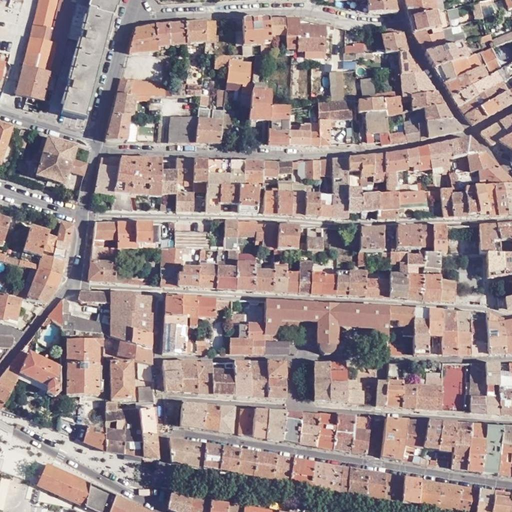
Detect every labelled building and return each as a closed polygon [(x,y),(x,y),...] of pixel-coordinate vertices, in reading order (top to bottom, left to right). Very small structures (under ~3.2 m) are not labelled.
[(37,0),(22,66),(49,73),(55,42),(47,40),(49,29),(51,29),(58,0),(37,0)] [(68,0),(58,0),(51,29),(49,29),(47,40),(55,42),(58,30),(67,33),(75,4),(68,2),(68,0)] [(75,4),(112,16),(115,18),(120,0),(68,0),(68,2),(75,4)] [(391,0),(353,0),(354,9),(365,13),(369,13),(395,13),(391,0)] [(403,1),(407,18),(435,12),(432,0),(406,0),(404,1),(403,1)] [(75,4),(67,33),(67,36),(81,41),(63,109),(84,115),(112,16),(75,4)] [(457,7),(444,10),(447,26),(452,25),(450,19),(459,18),(457,7)] [(444,10),(435,12),(407,18),(411,34),(423,31),(429,30),(439,28),(447,26),(444,10)] [(234,26),(234,36),(238,35),(238,41),(248,40),(248,45),(261,44),(261,40),(268,39),(268,34),(267,18),(240,19),(240,26),(234,26)] [(268,34),(284,35),(285,18),(267,18),(268,34)] [(284,54),(288,54),(290,54),(290,50),(298,50),(298,54),(307,54),(307,58),(325,58),(325,26),(299,26),(299,19),(298,18),(285,18),(284,35),(284,48),(284,54)] [(213,56),(213,20),(204,21),(202,43),(201,56),(213,56)] [(185,44),(202,43),(204,21),(184,22),(184,44),(185,44)] [(167,46),(169,45),(184,44),(184,22),(166,23),(167,46)] [(155,46),(167,46),(166,23),(154,24),(155,46)] [(154,24),(134,29),(127,53),(129,53),(155,52),(156,52),(155,46),(154,24)] [(447,26),(439,28),(443,47),(456,42),(452,25),(447,26)] [(405,52),(398,28),(382,28),(383,35),(380,35),(383,52),(397,52),(405,52)] [(423,53),(443,47),(439,28),(429,30),(430,35),(425,36),(423,31),(411,34),(423,53)] [(67,36),(67,33),(58,30),(55,42),(64,45),(67,36)] [(511,30),(491,38),(494,45),(511,38),(511,30)] [(489,33),(485,34),(477,36),(479,41),(490,38),(489,33)] [(241,45),(248,45),(248,40),(238,41),(238,35),(234,36),(234,45),(241,45)] [(493,73),(502,68),(511,62),(511,50),(508,40),(494,45),(473,53),(483,78),(493,73)] [(464,56),(457,41),(456,42),(443,47),(423,53),(427,59),(432,68),(444,64),(464,56)] [(64,45),(55,42),(49,73),(57,75),(64,45)] [(353,52),(361,52),(361,42),(352,42),(352,44),(342,45),(343,52),(353,52)] [(397,52),(399,71),(399,74),(418,72),(405,52),(397,52)] [(483,78),(473,53),(464,56),(444,64),(452,77),(442,84),(450,96),(483,78)] [(225,61),(226,55),(213,56),(211,68),(225,67),(225,61)] [(252,55),(250,84),(257,85),(258,67),(262,68),(263,55),(252,55)] [(223,89),(223,92),(241,94),(240,103),(249,104),(250,84),(246,84),(248,64),(225,61),(225,67),(223,89)] [(0,92),(2,93),(10,66),(0,62),(0,92)] [(511,62),(502,68),(508,78),(509,77),(511,75),(511,62)] [(432,68),(442,84),(452,77),(444,64),(432,68)] [(22,66),(15,95),(44,101),(48,84),(46,84),(49,73),(22,66)] [(343,100),(343,72),(330,72),(331,100),(343,100)] [(418,72),(399,74),(401,95),(434,92),(421,72),(418,72)] [(500,83),(493,73),(483,78),(450,96),(457,107),(500,83)] [(120,78),(116,94),(130,94),(132,79),(120,78)] [(374,93),(372,78),(359,79),(361,100),(375,98),(374,93)] [(151,95),(164,95),(165,85),(139,80),(132,79),(130,94),(131,95),(134,95),(151,95)] [(478,107),(492,99),(505,92),(500,83),(457,107),(463,116),(478,107)] [(249,104),(248,120),(268,120),(269,107),(269,92),(262,91),(262,85),(257,85),(250,84),(249,104)] [(185,85),(186,95),(199,96),(199,85),(185,85)] [(171,86),(171,94),(181,93),(180,86),(171,86)] [(222,105),(223,92),(223,89),(216,89),(215,105),(222,105)] [(508,106),(511,103),(511,102),(506,91),(505,92),(492,99),(499,111),(508,106)] [(401,95),(397,96),(398,101),(409,99),(410,110),(421,108),(442,105),(434,92),(401,95)] [(131,115),(134,95),(131,95),(130,94),(116,94),(111,114),(129,114),(131,115)] [(398,101),(397,96),(394,96),(381,98),(382,111),(383,116),(400,114),(400,112),(398,101)] [(361,100),(358,100),(359,113),(364,112),(382,111),(381,98),(375,98),(361,100)] [(484,119),(499,111),(492,99),(478,107),(484,119)] [(319,146),(329,146),(328,126),(333,126),(333,120),(351,119),(349,101),(317,104),(318,132),(319,146)] [(414,123),(423,122),(450,117),(442,105),(421,108),(423,117),(402,121),(402,125),(414,123)] [(268,144),(289,145),(289,126),(289,109),(289,107),(269,107),(268,120),(268,144)] [(463,116),(471,126),(484,119),(478,107),(463,116)] [(222,113),(222,110),(212,109),(212,118),(209,118),(209,109),(198,108),(197,116),(196,143),(220,144),(221,128),(222,113)] [(371,132),(379,131),(386,130),(384,121),(383,116),(382,111),(364,112),(365,121),(366,133),(371,132)] [(230,113),(222,113),(221,128),(229,128),(230,113)] [(126,141),(129,114),(111,114),(106,135),(105,141),(126,141)] [(197,116),(170,115),(170,124),(168,142),(196,143),(197,116)] [(460,129),(450,117),(423,122),(426,138),(460,131),(460,129)] [(498,123),(505,138),(511,134),(511,126),(508,118),(498,123)] [(0,165),(12,127),(0,122),(0,165)] [(417,140),(426,138),(423,122),(414,123),(417,140)] [(405,142),(417,140),(414,123),(402,125),(403,132),(405,142)] [(490,146),(497,142),(500,141),(505,138),(498,123),(480,132),(480,134),(490,146)] [(303,126),(289,126),(289,145),(309,145),(309,138),(309,132),(305,132),(305,128),(303,126)] [(25,149),(30,132),(21,129),(16,146),(25,149)] [(351,142),(351,129),(331,129),(331,142),(351,142)] [(379,131),(380,143),(381,145),(388,144),(386,134),(386,130),(379,131)] [(309,145),(319,146),(318,132),(309,132),(309,138),(309,145)] [(388,144),(405,142),(403,132),(386,134),(388,144)] [(497,142),(511,152),(511,151),(511,134),(505,138),(500,141),(497,142)] [(41,154),(42,154),(46,138),(43,136),(37,153),(41,154)] [(468,137),(448,142),(451,158),(482,153),(468,137)] [(70,163),(72,159),(76,147),(61,142),(46,138),(42,154),(70,163)] [(444,143),(426,146),(431,169),(439,169),(439,170),(448,169),(447,160),(444,143)] [(415,150),(418,171),(431,169),(426,146),(415,150)] [(412,171),(418,171),(415,150),(404,152),(406,167),(411,167),(412,171)] [(404,152),(383,154),(384,171),(393,170),(394,172),(406,170),(406,167),(404,152)] [(468,172),(498,169),(482,153),(466,156),(468,172)] [(86,164),(72,159),(70,163),(42,154),(41,154),(35,176),(63,186),(68,171),(82,176),(86,164)] [(372,182),(383,181),(384,171),(383,154),(372,155),(372,182)] [(365,183),(372,182),(372,155),(346,158),(347,171),(354,171),(359,171),(359,181),(359,185),(365,185),(365,183)] [(94,193),(114,195),(118,168),(107,166),(109,158),(101,158),(94,193)] [(113,202),(112,210),(132,210),(132,206),(131,199),(131,195),(148,195),(149,159),(120,158),(118,168),(114,195),(113,202)] [(331,194),(331,195),(347,195),(347,188),(347,171),(346,158),(330,159),(330,174),(331,194)] [(148,197),(160,197),(161,172),(161,159),(149,159),(148,195),(148,197)] [(318,160),(318,174),(330,174),(330,159),(318,160)] [(175,172),(176,179),(193,179),(193,160),(175,160),(175,172)] [(193,192),(206,193),(206,161),(193,160),(193,179),(193,186),(193,192)] [(318,160),(303,161),(304,180),(318,180),(318,174),(318,160)] [(220,187),(228,187),(228,161),(206,161),(206,193),(205,201),(205,212),(220,213),(220,206),(220,204),(220,187)] [(238,188),(242,188),(243,162),(228,161),(228,187),(238,188)] [(303,161),(290,162),(290,171),(296,170),(296,175),(300,179),(304,180),(303,161)] [(258,188),(262,188),(262,184),(262,176),(261,162),(243,162),(242,188),(258,188)] [(277,174),(276,163),(261,162),(262,176),(277,176),(277,174)] [(277,174),(290,173),(290,171),(290,162),(276,163),(277,174)] [(492,185),(501,184),(511,182),(498,169),(468,172),(453,174),(454,183),(476,181),(477,186),(484,186),(492,185)] [(384,194),(394,193),(393,188),(395,187),(394,175),(394,172),(393,170),(384,171),(383,181),(384,194)] [(161,172),(160,197),(160,202),(163,202),(163,194),(175,195),(175,193),(175,182),(176,179),(175,172),(168,172),(161,172)] [(450,181),(441,182),(442,189),(450,189),(451,188),(450,181)] [(291,182),(277,183),(277,184),(277,189),(278,214),(292,215),(291,194),(291,184),(291,182)] [(442,189),(441,182),(433,182),(434,190),(440,189),(442,189)] [(511,182),(501,184),(503,199),(511,198),(511,182)] [(291,194),(304,194),(304,185),(291,184),(291,194)] [(409,192),(421,191),(420,184),(408,185),(409,192)] [(497,216),(506,215),(503,199),(501,184),(492,185),(497,216)] [(304,185),(304,194),(318,194),(318,185),(304,185)] [(488,216),(497,216),(492,185),(484,186),(488,216)] [(475,186),(464,187),(465,193),(467,212),(467,217),(477,216),(475,186)] [(477,186),(475,186),(477,216),(487,216),(488,216),(484,186),(477,186)] [(238,188),(228,187),(220,187),(220,204),(238,205),(238,188)] [(257,214),(258,188),(242,188),(238,188),(238,205),(238,208),(238,213),(257,214)] [(347,195),(347,212),(360,212),(360,195),(360,191),(360,189),(359,188),(355,188),(347,188),(347,195)] [(263,214),(278,214),(277,189),(271,189),(271,192),(263,193),(263,207),(263,212),(263,214)] [(428,200),(441,200),(440,189),(434,190),(428,190),(428,200)] [(442,217),(452,217),(450,195),(450,189),(442,189),(440,189),(441,200),(442,217)] [(397,193),(397,212),(403,211),(403,209),(403,205),(423,204),(422,191),(421,191),(409,192),(398,193),(397,193)] [(193,204),(193,193),(175,193),(175,195),(175,211),(193,212),(193,204)] [(377,219),(397,218),(397,212),(397,193),(394,193),(384,194),(376,194),(377,212),(377,219)] [(452,217),(467,217),(467,212),(465,193),(450,195),(452,217)] [(304,194),(291,194),(292,215),(305,216),(304,194)] [(318,194),(304,194),(305,216),(318,217),(318,194)] [(331,194),(318,194),(318,217),(331,218),(331,195),(331,194)] [(365,195),(360,195),(360,212),(377,212),(376,194),(372,195),(365,195)] [(331,218),(347,219),(347,212),(347,195),(331,195),(331,218)] [(511,198),(503,199),(506,215),(511,214),(511,198)] [(0,259),(2,260),(3,256),(4,255),(0,254),(0,245),(1,245),(9,219),(0,216),(0,259)] [(92,244),(102,245),(103,241),(117,241),(118,221),(94,222),(92,244)] [(136,222),(118,221),(117,241),(116,247),(135,247),(135,244),(136,222)] [(60,222),(55,241),(67,245),(71,226),(60,222)] [(152,222),(136,222),(135,244),(157,244),(157,238),(160,238),(160,223),(152,223),(152,222)] [(238,222),(225,222),(224,250),(229,250),(237,250),(238,237),(238,222)] [(256,222),(238,222),(238,237),(256,237),(256,222)] [(256,245),(263,245),(264,225),(265,222),(256,222),(256,237),(256,245)] [(498,242),(511,240),(511,223),(496,225),(498,242)] [(40,255),(42,250),(45,250),(46,249),(50,250),(55,237),(47,235),(48,231),(30,225),(22,250),(40,255)] [(262,249),(274,249),(276,249),(278,232),(279,226),(264,225),(263,245),(262,249)] [(491,242),(498,242),(496,225),(478,226),(478,254),(488,254),(492,254),(491,242)] [(297,250),(299,227),(279,226),(278,232),(276,249),(287,249),(297,250)] [(418,246),(432,246),(433,226),(418,226),(418,228),(418,246)] [(442,247),(445,226),(433,226),(432,246),(433,253),(441,253),(442,247)] [(365,252),(382,252),(382,228),(355,229),(352,229),(352,243),(357,244),(358,252),(365,252)] [(396,228),(396,242),(396,250),(418,250),(418,246),(418,228),(396,228)] [(175,233),(175,249),(181,249),(200,249),(207,249),(207,233),(175,233)] [(307,250),(312,250),(322,251),(323,239),(308,238),(307,245),(307,250)] [(511,240),(498,242),(500,254),(511,254),(511,240)] [(64,260),(67,245),(55,241),(53,251),(51,256),(64,260)] [(88,281),(149,284),(148,280),(116,277),(116,247),(103,246),(102,245),(92,244),(88,281)] [(174,265),(175,249),(161,248),(160,266),(174,268),(174,265)] [(392,253),(390,252),(390,263),(401,263),(401,269),(399,269),(398,274),(389,274),(389,281),(388,298),(406,299),(407,266),(407,253),(396,253),(392,253)] [(425,268),(425,253),(418,252),(418,256),(410,256),(411,253),(407,253),(407,266),(418,267),(425,268)] [(425,268),(439,268),(441,253),(433,253),(425,253),(425,268)] [(486,279),(503,276),(500,254),(492,254),(488,254),(486,279)] [(507,276),(511,274),(511,254),(500,254),(503,276),(507,276)] [(39,258),(37,269),(61,274),(64,260),(51,256),(42,255),(41,258),(39,258)] [(2,260),(31,267),(32,268),(34,263),(3,256),(2,260)] [(256,270),(257,263),(237,261),(237,268),(235,290),(253,291),(256,270)] [(311,273),(311,263),(299,263),(299,272),(298,292),(310,293),(311,273)] [(160,285),(177,286),(177,278),(181,278),(181,268),(174,268),(160,266),(159,276),(161,276),(160,285)] [(273,291),(285,292),(286,272),(286,266),(274,266),(274,271),(273,291)] [(406,299),(422,300),(424,276),(417,275),(418,267),(407,266),(406,299)] [(177,286),(197,288),(198,268),(182,267),(181,268),(181,278),(177,278),(177,286)] [(216,289),(235,290),(237,268),(217,267),(217,273),(216,289)] [(27,281),(32,283),(37,269),(32,268),(27,281)] [(197,288),(216,289),(217,273),(205,272),(205,268),(198,268),(197,288)] [(55,289),(61,274),(37,269),(32,283),(55,289)] [(253,291),(273,291),(274,271),(256,270),(253,291)] [(285,292),(298,292),(299,272),(286,272),(285,292)] [(336,277),(335,294),(348,295),(349,273),(336,272),(336,277)] [(323,274),(311,273),(310,293),(322,294),(323,276),(323,274)] [(348,295),(364,296),(364,280),(365,274),(365,273),(349,273),(348,295)] [(322,294),(335,294),(336,277),(323,276),(322,294)] [(439,282),(439,277),(424,276),(422,300),(440,301),(439,282)] [(364,280),(364,296),(388,298),(389,281),(364,280)] [(454,284),(439,282),(440,301),(454,303),(454,284)] [(45,304),(55,289),(32,283),(29,292),(26,299),(45,304)] [(13,296),(26,299),(29,292),(15,289),(13,296)] [(134,294),(80,291),(78,299),(81,301),(111,303),(111,326),(69,315),(62,313),(61,325),(61,328),(103,333),(121,340),(131,343),(132,328),(134,294)] [(0,318),(13,322),(19,298),(12,296),(0,293),(0,318)] [(134,294),(132,328),(152,334),(153,296),(134,294)] [(165,296),(165,315),(181,317),(181,296),(165,296)] [(197,297),(181,296),(181,317),(185,317),(188,318),(188,326),(196,327),(196,322),(197,315),(197,297)] [(63,297),(61,299),(62,313),(69,315),(69,304),(63,297)] [(216,299),(197,297),(197,315),(209,316),(215,316),(216,306),(216,299)] [(498,309),(511,309),(511,297),(497,300),(498,309)] [(52,319),(61,325),(62,313),(61,299),(41,324),(46,327),(52,319)] [(232,299),(216,299),(216,306),(231,307),(232,299)] [(387,308),(266,302),(264,322),(263,354),(288,354),(288,342),(273,341),(274,324),(274,319),(316,321),(316,326),(315,344),(317,345),(317,348),(318,349),(318,350),(319,351),(319,352),(320,353),(321,353),(323,354),(324,354),(325,354),(326,353),(327,353),(328,352),(329,351),(330,350),(331,349),(331,348),(331,345),(334,345),(335,327),(334,323),(376,325),(376,329),(375,341),(386,342),(387,320),(387,308)] [(402,336),(412,337),(412,336),(412,310),(387,308),(387,320),(396,321),(396,325),(398,326),(401,327),(402,331),(402,336)] [(428,311),(412,310),(412,336),(427,337),(428,311)] [(442,312),(428,311),(427,337),(437,337),(437,347),(427,346),(427,355),(441,355),(442,312)] [(441,355),(455,355),(456,313),(442,312),(441,355)] [(455,355),(470,355),(468,330),(467,314),(456,313),(455,355)] [(467,314),(468,330),(484,331),(483,315),(467,314)] [(165,315),(164,326),(185,327),(185,326),(185,317),(181,317),(165,315)] [(229,354),(251,354),(252,339),(247,339),(248,321),(244,321),(244,315),(231,315),(231,325),(240,325),(240,339),(230,338),(230,339),(229,354)] [(485,355),(503,356),(500,323),(500,321),(483,315),(484,331),(485,355)] [(263,354),(264,322),(248,321),(247,339),(252,339),(251,354),(263,354)] [(503,356),(511,355),(511,321),(500,323),(503,356)] [(185,342),(185,327),(164,326),(163,354),(188,354),(196,353),(196,346),(196,342),(185,342)] [(151,349),(152,334),(132,328),(131,343),(151,349)] [(470,355),(485,355),(484,331),(468,330),(470,355)] [(0,347),(9,348),(13,343),(13,336),(0,334),(0,347)] [(412,337),(411,355),(427,355),(427,346),(427,337),(412,336),(412,337)] [(196,342),(196,346),(208,346),(208,337),(196,337),(196,342)] [(103,345),(103,340),(66,340),(66,395),(97,396),(98,345),(103,345)] [(151,349),(131,343),(121,340),(117,355),(132,360),(137,361),(151,365),(151,349)] [(386,343),(386,355),(401,355),(401,349),(395,348),(394,343),(386,343)] [(0,359),(9,348),(0,347),(0,359)] [(113,348),(103,347),(103,354),(113,355),(113,348)] [(28,354),(21,350),(9,365),(19,371),(28,354)] [(60,392),(60,368),(29,352),(28,354),(19,371),(9,365),(0,377),(0,408),(0,409),(20,373),(45,386),(47,393),(54,397),(60,392)] [(103,354),(104,359),(125,359),(126,362),(109,362),(110,399),(132,399),(132,360),(117,355),(113,355),(103,354)] [(152,380),(151,365),(137,361),(138,377),(152,380)] [(250,396),(267,397),(267,394),(266,378),(266,361),(248,362),(250,396)] [(266,378),(284,378),(284,362),(284,361),(266,361),(266,378)] [(164,390),(181,391),(177,362),(161,363),(164,390)] [(181,391),(198,392),(194,362),(177,362),(181,391)] [(198,392),(206,393),(202,362),(194,362),(198,392)] [(206,393),(213,393),(212,368),(212,362),(202,362),(206,393)] [(234,395),(250,396),(248,362),(232,362),(232,370),(234,395)] [(328,362),(313,362),(314,400),(328,401),(328,382),(328,362)] [(345,362),(328,362),(328,382),(346,382),(345,379),(345,363),(345,362)] [(404,363),(396,363),(395,378),(403,378),(403,373),(404,363)] [(469,364),(470,398),(485,397),(485,396),(485,384),(484,364),(469,364)] [(498,364),(484,364),(485,384),(498,384),(498,364)] [(499,414),(511,414),(511,407),(510,388),(510,383),(508,364),(498,364),(498,384),(499,396),(499,414)] [(213,393),(226,394),(224,369),(212,368),(213,393)] [(226,394),(234,395),(232,370),(224,369),(226,394)] [(285,399),(284,378),(266,378),(267,394),(267,397),(285,399)] [(345,379),(346,382),(347,402),(362,404),(362,392),(361,389),(355,389),(355,379),(345,379)] [(375,405),(385,406),(387,382),(377,381),(375,405)] [(328,401),(347,402),(346,382),(328,382),(328,401)] [(401,407),(402,386),(402,382),(387,382),(385,406),(401,407)] [(153,401),(152,385),(139,385),(140,401),(153,401)] [(414,408),(440,410),(441,387),(439,387),(422,386),(415,385),(415,387),(414,408)] [(414,408),(415,387),(402,386),(401,407),(414,408)] [(499,396),(485,396),(485,397),(485,413),(499,414),(499,396)] [(470,398),(470,412),(485,413),(485,397),(470,398)] [(142,457),(141,433),(139,408),(125,409),(125,401),(105,401),(105,419),(115,421),(116,421),(123,422),(125,454),(142,457)] [(179,425),(202,429),(205,405),(181,404),(179,425)] [(202,429),(216,431),(219,406),(205,405),(202,429)] [(233,407),(219,406),(216,431),(231,433),(233,407)] [(155,434),(154,408),(139,408),(141,433),(155,434)] [(239,434),(253,436),(254,409),(241,408),(239,434)] [(253,436),(266,438),(268,410),(254,409),(253,436)] [(266,438),(282,441),(284,418),(285,411),(268,410),(266,438)] [(285,411),(284,418),(294,419),(294,420),(293,424),(300,425),(301,412),(285,411)] [(319,414),(301,412),(300,425),(317,427),(319,414)] [(314,446),(332,449),(336,415),(319,414),(317,427),(314,446)] [(355,416),(336,415),(332,449),(350,452),(351,444),(353,428),(355,416)] [(355,416),(353,428),(368,431),(368,417),(355,416)] [(282,441),(298,443),(300,425),(293,424),(294,420),(294,419),(284,418),(282,441)] [(380,457),(402,460),(404,444),(407,420),(384,418),(380,457)] [(423,447),(428,422),(407,420),(404,444),(423,447)] [(123,422),(116,421),(116,431),(105,430),(105,451),(125,454),(123,422)] [(440,422),(428,422),(423,447),(437,450),(440,422)] [(455,423),(440,422),(437,450),(452,453),(455,423)] [(451,469),(466,470),(470,424),(455,423),(452,453),(451,469)] [(466,470),(481,473),(481,470),(485,427),(485,425),(470,424),(466,470)] [(298,443),(314,446),(317,427),(300,425),(298,443)] [(83,441),(105,451),(105,430),(88,426),(83,441)] [(496,475),(511,477),(511,427),(502,426),(501,428),(496,472),(496,475)] [(496,472),(501,428),(485,427),(481,470),(496,472)] [(350,452),(366,454),(368,431),(353,428),(351,444),(350,452)] [(142,457),(157,459),(155,434),(141,433),(142,457)] [(171,462),(184,464),(184,442),(176,441),(169,440),(171,462)] [(184,464),(202,467),(204,445),(184,442),(184,464)] [(202,467),(219,470),(222,448),(204,445),(202,467)] [(18,457),(20,452),(19,452),(7,446),(4,451),(18,457)] [(219,470),(235,473),(238,450),(222,448),(219,470)] [(235,473),(252,476),(255,453),(238,450),(235,473)] [(252,476),(272,480),(275,456),(255,453),(252,476)] [(272,480),(290,483),(293,459),(275,456),(272,480)] [(290,483),(311,487),(313,462),(293,459),(290,483)] [(311,487),(330,490),(332,466),(313,462),(311,487)] [(152,511),(106,491),(106,490),(90,483),(89,484),(89,483),(47,465),(38,484),(98,511),(152,511)] [(330,490),(338,492),(341,467),(332,466),(330,490)] [(338,492),(347,494),(349,469),(341,467),(338,492)] [(347,494),(364,496),(367,472),(349,469),(347,494)] [(364,496),(383,500),(385,475),(367,472),(364,496)] [(383,500),(400,503),(403,478),(385,475),(383,500)] [(400,503),(417,506),(419,481),(403,478),(400,503)] [(417,506),(436,509),(441,484),(426,482),(419,481),(417,506)] [(436,509),(453,511),(456,511),(461,488),(441,484),(436,509)] [(456,511),(474,511),(478,491),(461,488),(456,511)] [(474,511),(490,511),(493,493),(478,491),(474,511)] [(490,511),(506,511),(509,496),(493,493),(490,511)] [(168,508),(177,511),(187,511),(192,498),(171,495),(168,508)] [(187,511),(209,511),(211,502),(192,498),(187,511)] [(209,511),(226,511),(228,504),(211,502),(209,511)]
